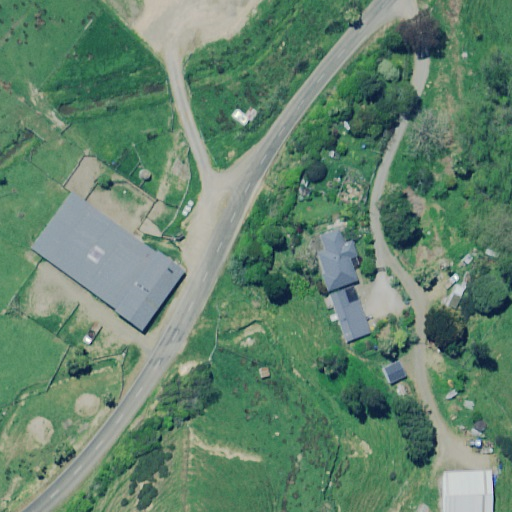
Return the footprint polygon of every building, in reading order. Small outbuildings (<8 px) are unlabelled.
[(239,109),(233,118),(246,127),(252,118),(239,109)] [(182,272),(72,192),(31,248),(114,308),(113,310),(139,330),(182,272)] [(344,243),(338,228),(319,235),(324,251),(316,254),(323,273),(320,274),(326,291),(357,281),(348,256),(356,253),(351,241),(344,243)] [(349,304),(343,289),(327,295),(345,342),(369,333),(357,301),(349,304)] [(441,365),(443,351),(429,350),(428,364),(441,365)] [(405,377),(398,362),(382,368),(388,383),(405,377)] [(271,366),(258,368),(260,379),(273,377),(271,366)] [(492,511),(491,471),(441,473),(442,511),(492,511)]
